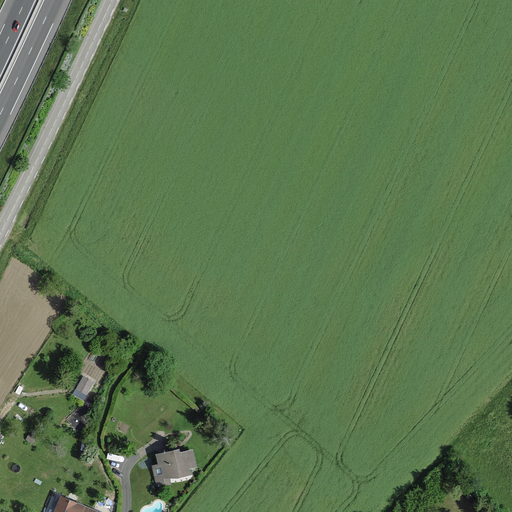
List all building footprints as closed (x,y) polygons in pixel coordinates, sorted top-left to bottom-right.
[(93,382),(84,377),(77,388),(86,394),(93,382)] [(192,450),(179,453),(178,450),(159,454),(161,464),(162,465),(164,464),(167,475),(169,474),(177,472),(177,475),(189,472),(188,466),(195,464),(192,450)] [(154,466),(157,477),(167,475),(164,464),(162,465),(161,464),(154,466)] [(167,475),(157,477),(158,483),(171,482),(169,474),(167,475)] [(63,511),(78,511),(80,506),(60,498),(55,509),(63,511)]
